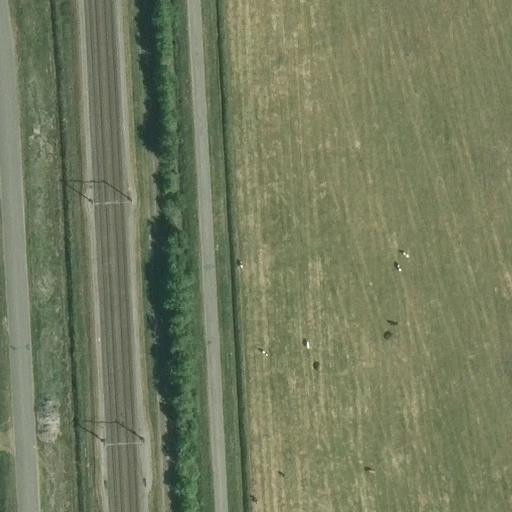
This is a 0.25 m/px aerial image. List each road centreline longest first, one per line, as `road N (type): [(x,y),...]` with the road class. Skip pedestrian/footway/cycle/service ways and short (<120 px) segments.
road 1 (unclassified): [(220,511),(193,0)]
road 2 (unclassified): [(29,511),(0,26)]
